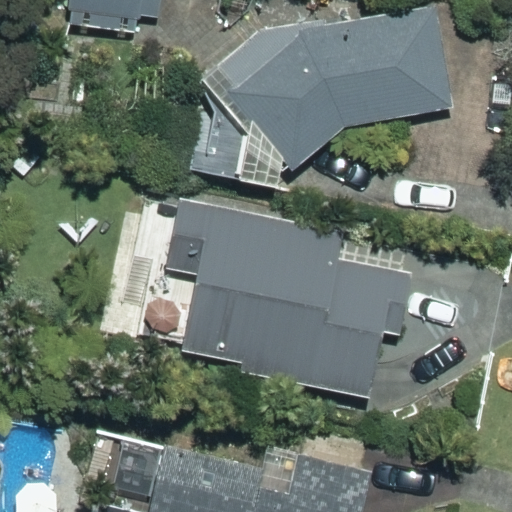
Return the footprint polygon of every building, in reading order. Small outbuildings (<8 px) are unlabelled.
[(64,28),(134,36),(136,18),(157,20),(159,0),(62,0),(61,14),(66,16),(64,28)] [(221,97),(285,175),(342,130),(449,113),(433,9),(304,29),(221,97)] [(183,209),(212,214),(217,183),(189,178),(183,209)] [(282,403),(353,416),(360,379),(371,381),(391,273),(323,260),(329,230),(283,222),(278,252),(195,236),(171,358),(252,374),(255,359),(289,366),(282,403)] [(361,511),(370,474),(264,448),(259,472),(157,448),(142,511),(96,511),(89,510),(88,511),(361,511)]
